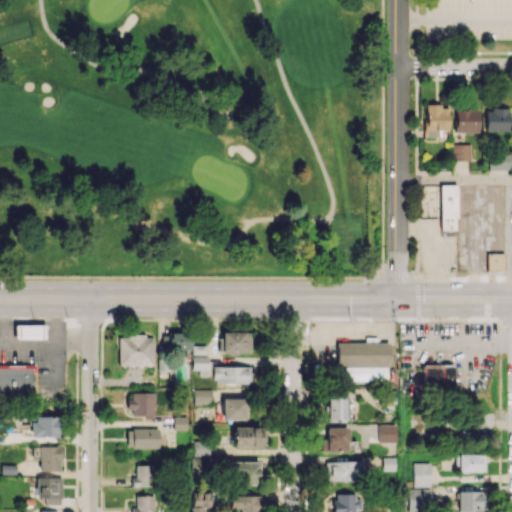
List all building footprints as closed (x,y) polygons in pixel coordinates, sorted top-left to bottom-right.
[(448,130),(447,105),(424,105),(424,137),(437,136),(437,130),(448,130)] [(485,131),(508,131),(507,108),(484,109),(485,131)] [(478,110),(453,109),(453,132),(477,132),(478,110)] [(451,144),(451,160),(469,161),(470,144),(451,144)] [(509,153),(487,154),(487,169),(496,169),(496,174),(509,173),(509,153)] [(439,230),(456,230),(455,185),(439,185),(439,230)] [(502,253),(486,253),(486,270),(502,270),(502,253)] [(13,324),(14,341),(45,341),(45,323),(13,324)] [(221,331),(220,353),(250,354),(250,332),(221,331)] [(189,333),(168,332),(168,349),(189,349),(189,333)] [(152,366),(153,335),(117,334),(117,365),(152,366)] [(388,342),(335,342),(336,366),(342,366),(343,379),(350,379),(350,366),(388,366),(388,342)] [(205,355),(205,345),(191,345),(191,355),(205,355)] [(206,356),(190,356),(191,370),(198,370),(198,376),(207,375),(206,356)] [(453,364),(422,364),(422,387),(452,388),(453,364)] [(0,365),(33,365),(33,396),(0,396),(0,365)] [(212,384),(250,383),(249,366),(212,366),(212,384)] [(192,404),(211,404),(210,389),(192,389),(192,404)] [(153,416),(153,393),(127,394),(127,416),(153,416)] [(349,396),(327,396),(326,421),(349,421),(349,396)] [(221,420),(245,419),(245,398),(221,398),(221,420)] [(58,416),(31,416),(30,439),(57,440),(58,416)] [(396,424),(376,424),(376,442),(396,442),(396,424)] [(233,447),(265,447),(265,426),(232,427),(233,447)] [(347,427),(325,427),(325,451),(346,452),(347,427)] [(158,447),(158,428),(125,429),(126,448),(158,447)] [(192,440),(192,455),(208,455),(207,439),(192,440)] [(457,471),(484,472),(484,454),(457,453),(457,471)] [(361,460),(324,461),(325,481),(361,480),(361,460)] [(258,462),(230,461),(230,483),(258,484),(258,462)] [(412,487),(430,486),(429,462),(412,463),(412,487)] [(132,486),(155,487),(155,465),(133,464),(132,486)] [(60,505),(59,477),(35,478),(36,497),(44,497),(45,506),(60,505)] [(407,511),(429,511),(429,489),(408,488),(407,511)] [(485,490),(457,491),(457,511),(485,511),(485,490)] [(332,511),(354,511),(354,510),(356,510),(357,494),(333,493),(332,511)] [(153,511),(153,494),(135,495),(135,506),(131,506),(131,511),(153,511)] [(189,511),(204,511),(205,494),(192,494),(192,502),(197,502),(197,507),(189,507),(189,511)] [(227,511),(260,511),(262,495),(229,494),(227,511)]
